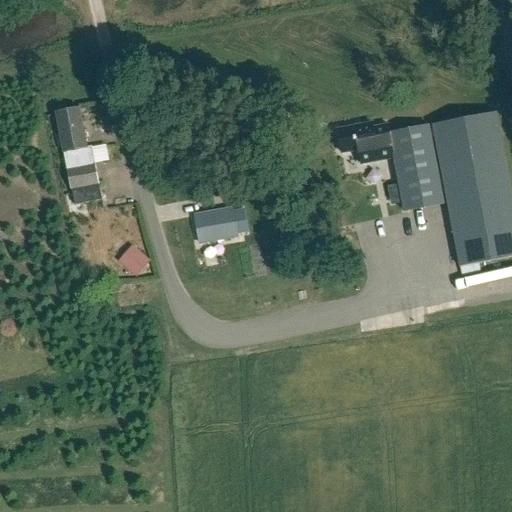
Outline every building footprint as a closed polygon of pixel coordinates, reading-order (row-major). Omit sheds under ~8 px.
[(96,164),(93,148),(88,149),(80,109),(56,114),(67,169),(72,191),(73,191),(76,205),(103,200),(96,164)] [(461,267),(511,256),(511,186),(498,113),(434,126),(461,267)] [(372,124),(338,131),(343,154),(358,151),(361,165),(395,158),(393,151),(390,136),(390,134),(391,134),(389,126),(374,129),(373,124),(372,124)] [(408,161),(396,163),(405,212),(444,205),(429,126),(396,133),(400,150),(405,149),(408,161)] [(139,251),(125,267),(137,278),(151,262),(139,251)]
